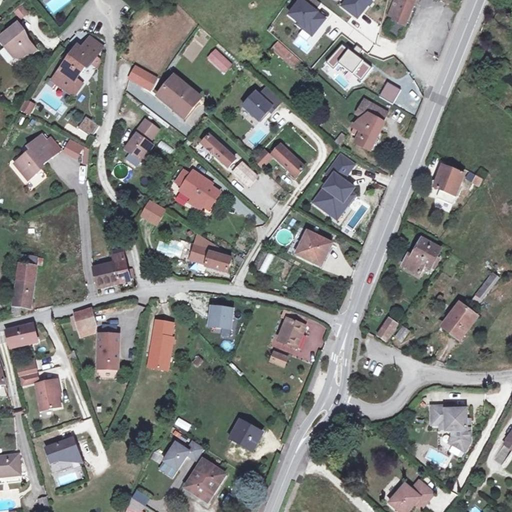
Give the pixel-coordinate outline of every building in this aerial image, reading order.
[(323,0),(336,8),(341,0),(323,0)] [(396,0),(390,14),(408,22),(417,0),(396,0)] [(26,32),(19,23),(0,38),(15,58),(22,57),(27,54),(32,54),(37,50),(24,34),(26,32)] [(91,39),(88,44),(95,49),(98,45),(104,50),(104,49),(91,39)] [(79,47),(60,72),(54,81),(63,88),(70,79),(75,83),(91,62),(93,63),(104,50),(98,45),(95,49),(88,44),(83,50),(79,47)] [(230,62),(215,49),(209,56),(224,70),(230,62)] [(291,52),(286,58),(298,69),(303,63),(291,52)] [(152,92),(159,77),(134,65),(127,79),(152,92)] [(202,97),(176,76),(161,97),(176,109),(179,105),(190,113),(202,97)] [(256,91),(243,105),(259,119),(272,105),(256,91)] [(31,102),(28,100),(23,109),(31,114),(35,107),(30,104),(31,102)] [(377,139),(384,124),(383,123),(389,114),(366,102),(358,115),(365,119),(356,127),(355,129),(357,130),(362,132),(360,136),(356,143),(371,150),(374,143),(378,145),(380,140),(377,139)] [(188,117),(190,113),(179,105),(176,109),(188,117)] [(86,116),(78,127),(92,137),(100,126),(86,116)] [(160,130),(147,120),(137,134),(139,135),(128,149),(143,161),(154,146),(150,143),(160,130)] [(44,134),(39,138),(50,151),(54,147),(44,134)] [(210,134),(202,143),(227,166),(235,157),(210,134)] [(33,151),(17,163),(31,180),(41,172),(39,170),(54,156),(50,151),(39,138),(29,146),(33,151)] [(62,152),(78,161),(79,158),(85,161),(91,150),(70,139),(62,152)] [(304,168),(280,145),(272,155),(296,177),(304,168)] [(270,158),(264,152),(255,161),(261,167),(270,158)] [(354,163),(342,154),(328,173),(332,176),(313,202),(337,219),(357,192),(352,189),(354,186),(343,178),(354,163)] [(257,176),(242,162),(233,173),(247,187),(257,176)] [(443,167),(434,189),(441,192),(455,198),(458,199),(463,188),(460,187),(465,176),(443,167)] [(190,176),(183,172),(176,184),(182,188),(179,192),(192,200),(189,204),(201,212),(203,208),(209,211),(220,195),(208,187),(210,184),(192,172),(190,176)] [(466,180),(479,187),(482,182),(470,174),(466,180)] [(453,201),(455,198),(441,192),(440,195),(453,201)] [(165,211),(149,203),(142,217),(157,226),(165,211)] [(23,241),(40,245),(45,223),(28,219),(23,241)] [(332,244),(309,234),(299,255),(322,266),(332,244)] [(198,236),(195,245),(201,247),(204,240),(198,236)] [(418,239),(408,258),(412,260),(422,240),(418,239)] [(220,251),(204,240),(201,247),(195,245),(191,259),(207,265),(206,267),(226,273),(231,258),(226,257),(227,254),(220,251)] [(408,257),(405,262),(423,271),(425,267),(434,271),(439,259),(437,258),(441,250),(422,240),(412,260),(408,258),(408,257)] [(159,241),(156,251),(180,258),(183,248),(159,241)] [(111,257),(113,264),(118,284),(133,280),(132,271),(126,272),(124,260),(122,251),(111,253),(111,257)] [(34,266),(22,264),(16,307),(26,308),(34,308),(41,253),(35,252),(35,256),(34,266)] [(267,274),(274,255),(267,252),(260,272),(267,274)] [(35,256),(24,255),(22,264),(34,266),(35,256)] [(243,260),(235,255),(233,259),(241,265),(243,260)] [(420,276),(423,271),(405,262),(402,267),(420,276)] [(113,264),(92,269),(97,292),(119,286),(118,284),(113,264)] [(489,271),(474,299),(483,304),(498,276),(489,271)] [(231,338),(236,308),(211,304),(207,326),(221,328),(220,336),(231,338)] [(476,318),(459,305),(442,327),(460,340),(476,318)] [(25,316),(26,308),(16,307),(15,307),(14,317),(25,316)] [(92,311),(80,315),(73,316),(78,332),(81,331),(97,327),(92,311)] [(308,319),(292,314),(290,320),(306,326),(308,319)] [(203,331),(207,322),(201,319),(197,328),(203,331)] [(306,326),(290,320),(289,320),(280,343),(298,350),(303,335),(307,327),(306,326)] [(390,320),(379,337),(387,342),(398,325),(390,320)] [(34,324),(8,330),(12,344),(13,346),(17,345),(39,339),(35,323),(34,324)] [(173,339),(174,325),(157,324),(153,371),(173,372),(175,339),(173,339)] [(404,326),(396,338),(403,343),(411,332),(404,326)] [(308,337),(303,335),(298,350),(303,351),(308,337)] [(117,372),(120,338),(101,336),(98,371),(117,372)] [(275,355),(272,364),(286,368),(288,359),(275,355)] [(36,359),(19,363),(20,369),(37,365),(36,359)] [(37,365),(20,369),(22,377),(39,372),(37,365)] [(41,381),(39,372),(22,377),(24,385),(41,381)] [(60,380),(39,384),(45,411),(64,406),(60,390),(62,389),(60,380)] [(431,407),(432,424),(440,424),(445,424),(445,430),(451,430),(451,436),(449,443),(464,451),(469,442),(469,429),(466,429),(466,419),(466,409),(456,409),(456,406),(431,407)] [(249,425),(240,421),(231,438),(255,450),(263,435),(248,427),(249,425)] [(51,447),(56,462),(63,460),(70,460),(74,456),(83,452),(78,437),(51,447)] [(198,461),(205,450),(193,442),(188,450),(177,443),(165,462),(179,471),(191,453),(193,454),(191,458),(198,461)] [(74,456),(70,460),(86,460),(83,452),(74,456)] [(26,474),(23,455),(0,457),(0,478),(9,477),(9,476),(26,474)] [(226,475),(203,461),(186,488),(209,502),(226,475)] [(72,469),(57,478),(62,487),(78,477),(72,469)] [(401,511),(410,511),(417,504),(422,498),(427,503),(435,494),(420,481),(413,490),(407,485),(391,504),(401,511)] [(146,506),(150,497),(137,490),(132,498),(146,506)] [(57,511),(58,511),(53,498),(47,500),(50,511),(57,511)] [(137,511),(141,511),(145,506),(131,498),(129,507),(137,511)] [(422,498),(417,504),(423,509),(427,503),(422,498)]
